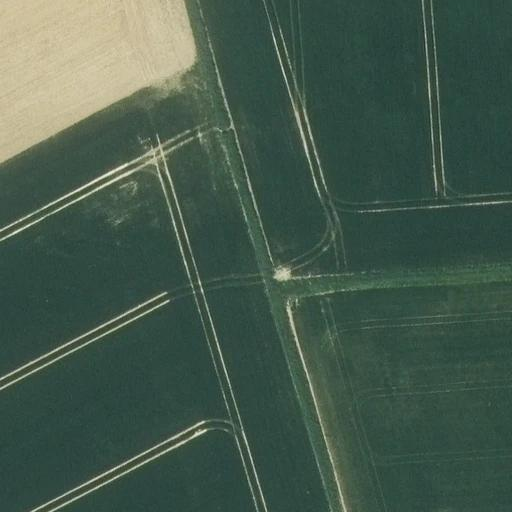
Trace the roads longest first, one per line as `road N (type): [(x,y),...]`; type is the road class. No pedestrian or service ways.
road 1 (track): [(189,0),(270,290),(511,270)]
road 2 (track): [(270,290),(333,511)]
